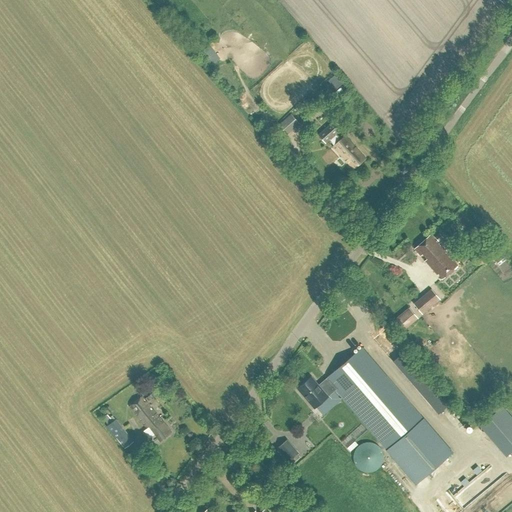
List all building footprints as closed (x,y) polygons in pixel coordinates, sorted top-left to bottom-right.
[(291,115),(279,125),(287,134),(298,123),(291,115)] [(331,122),(317,135),(319,136),(325,143),(329,140),(336,134),(339,131),(331,122)] [(333,145),(332,146),(353,170),(366,158),(345,135),(341,139),(333,145)] [(425,261),(437,275),(438,274),(442,278),(440,279),(441,280),(458,266),(436,242),(435,243),(429,237),(415,250),(420,256),(422,254),(427,260),(425,261)] [(431,289),(413,303),(422,314),(440,300),(431,289)] [(418,318),(409,307),(393,320),(402,331),(418,318)] [(393,362),(405,351),(385,329),(373,339),(393,362)] [(311,376),(298,388),(315,407),(328,396),(335,390),(336,391),(342,397),(387,450),(416,483),(451,452),(423,419),(362,349),(320,384),(319,385),(311,376)] [(438,414),(451,403),(405,351),(393,362),(438,414)] [(129,406),(134,413),(147,428),(143,431),(149,438),(155,433),(160,440),(171,431),(147,402),(142,396),(129,406)] [(109,406),(105,409),(109,414),(113,410),(109,406)] [(459,426),(444,411),(438,417),(453,431),(459,426)] [(280,425),(286,420),(280,414),(274,419),(280,425)] [(108,425),(107,426),(116,438),(125,430),(116,419),(115,419),(108,425)] [(289,461),(298,453),(286,440),(277,448),(289,461)] [(354,441),(347,448),(350,451),(357,444),(354,441)] [(383,453),(381,448),(378,445),(374,442),(369,442),(364,442),(359,444),(356,447),(353,452),(353,456),(353,461),(355,466),(358,469),(363,472),(367,473),(372,472),(377,470),(380,467),(383,462),(384,458),(383,453)]
